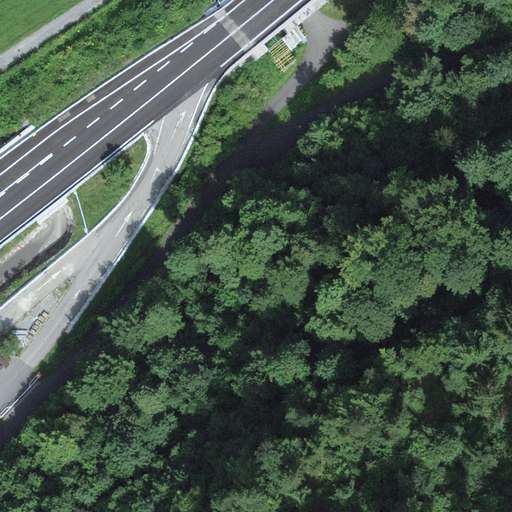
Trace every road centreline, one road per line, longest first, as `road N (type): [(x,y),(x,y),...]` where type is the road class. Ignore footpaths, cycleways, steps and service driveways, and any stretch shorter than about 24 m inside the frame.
road 1 (unclassified): [(0,439),(240,165),(310,113),(511,47)]
road 2 (trunk): [(83,264),(137,207),(163,161),(192,66)]
road 3 (trunk): [(192,66),(14,204)]
road 4 (track): [(292,0),(313,21),(313,49),(265,114),(245,162)]
road 5 (track): [(0,70),(99,0)]
